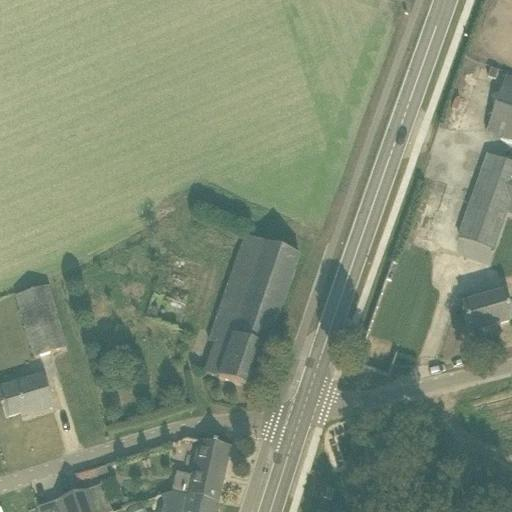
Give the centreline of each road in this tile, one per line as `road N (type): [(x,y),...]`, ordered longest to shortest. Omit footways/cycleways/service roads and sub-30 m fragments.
road 1 (secondary): [(300,416),(446,0)]
road 2 (unclassified): [(0,491),(126,453),(300,416)]
road 3 (unclassified): [(300,416),(511,369)]
